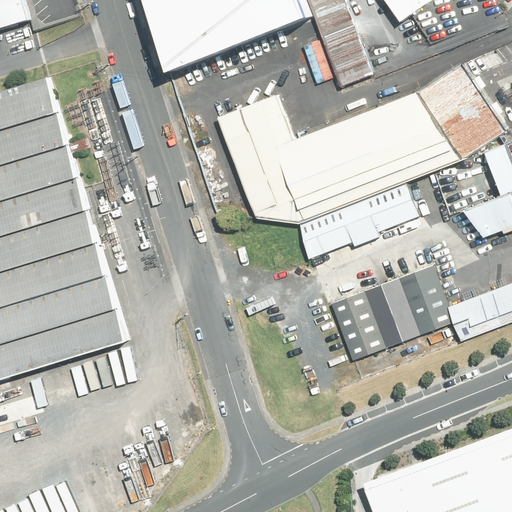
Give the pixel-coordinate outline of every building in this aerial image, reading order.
[(29,0),(0,0),(0,30),(35,18),(29,0)] [(155,0),(179,69),(314,14),(308,0),(155,0)] [(344,0),(308,0),(314,14),(340,84),(372,72),(344,0)] [(427,0),(390,0),(404,19),(429,2),(427,0)] [(280,95),(223,118),(257,224),(301,227),(462,164),(506,131),(466,66),(416,93),(297,140),(280,95)] [(0,88),(0,381),(129,342),(49,73),(0,88)] [(511,230),(511,161),(506,146),(485,155),(502,198),(460,215),(481,242),(511,230)] [(406,192),(297,232),(308,261),(417,222),(406,192)] [(436,263),(333,302),(355,359),(458,320),(451,302),(436,263)] [(511,279),(451,302),(458,320),(464,342),(511,323),(511,279)] [(96,355),(104,378),(129,369),(121,347),(96,355)] [(46,371),(1,387),(14,425),(32,419),(28,405),(55,396),(46,371)] [(189,392),(166,400),(176,431),(199,424),(189,392)] [(180,466),(163,407),(140,413),(147,439),(134,443),(139,462),(155,458),(159,472),(180,466)] [(511,511),(511,431),(422,465),(364,487),(372,511),(511,511)] [(130,443),(111,449),(115,462),(135,456),(130,443)] [(137,459),(112,467),(126,510),(150,502),(137,459)] [(94,480),(61,474),(54,511),(83,511),(84,508),(89,509),(94,480)] [(0,511),(12,511),(0,503),(0,511)]
